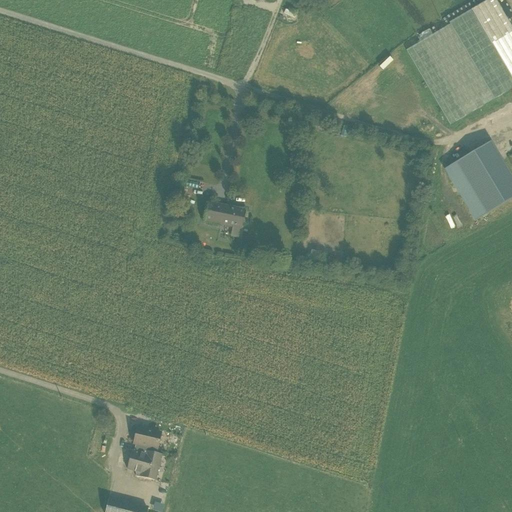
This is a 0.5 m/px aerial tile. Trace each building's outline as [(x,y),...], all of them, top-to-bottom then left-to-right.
[(511,28),(495,0),(488,0),(471,10),(511,79),(511,28)] [(511,88),(511,79),(471,10),(449,23),(450,25),(494,100),(511,88)] [(450,25),(406,51),(450,126),(494,100),(450,25)] [(511,178),(490,142),(456,163),(487,215),(511,199),(511,178)] [(235,209),(207,204),(204,223),(231,228),(235,209)] [(246,211),(235,209),(231,228),(233,228),(242,230),(246,211)] [(242,230),(233,228),(231,237),(240,239),(242,230)] [(145,430),(137,428),(134,444),(136,444),(134,451),(132,451),(127,470),(137,472),(136,476),(156,481),(162,455),(156,454),(161,434),(152,432),(151,430),(147,429),(145,430)] [(147,511),(148,510),(108,500),(105,511),(147,511)] [(153,502),(152,511),(162,511),(163,503),(153,502)]
